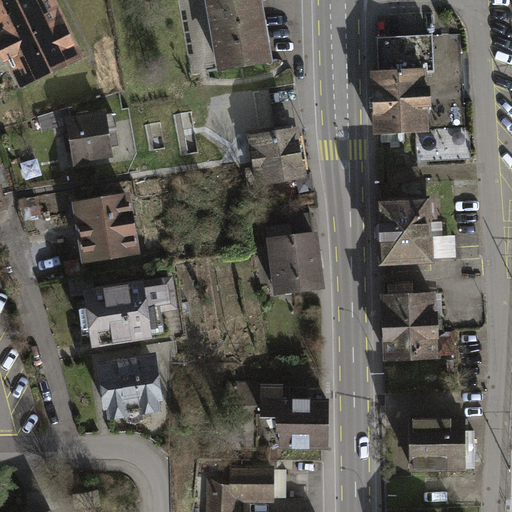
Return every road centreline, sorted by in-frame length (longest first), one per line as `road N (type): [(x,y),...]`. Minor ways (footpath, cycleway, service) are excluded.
road 1 (residential): [(460,0),(478,21),(501,351),(493,511)]
road 2 (primary): [(355,511),(338,0)]
road 3 (residential): [(0,447),(118,448),(145,459),(156,477),(156,511)]
